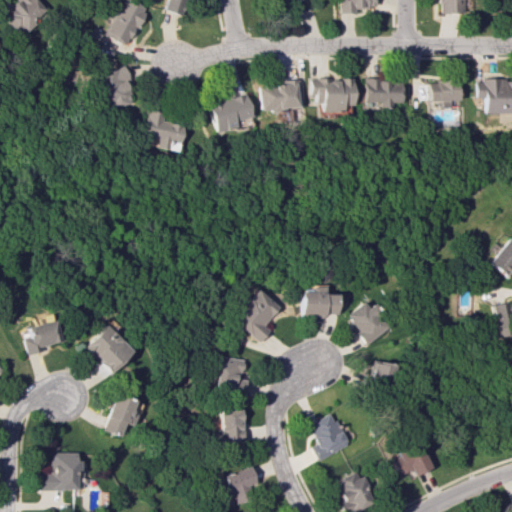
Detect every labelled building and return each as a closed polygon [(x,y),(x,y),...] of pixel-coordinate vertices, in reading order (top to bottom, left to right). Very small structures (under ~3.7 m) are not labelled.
[(11,0),(0,10),(0,17),(16,34),(42,10),(32,0),(11,0)] [(117,0),(113,9),(110,7),(98,32),(122,44),(141,7),(126,0),(117,0)] [(181,0),(161,0),(158,8),(176,15),(181,0)] [(294,0),(276,0),(288,9),(294,0)] [(336,0),(337,10),(372,9),(372,0),(336,0)] [(461,12),(460,0),(436,0),(437,13),(461,12)] [(125,101),(116,67),(89,74),(99,109),(125,101)] [(347,77),(302,77),(302,94),(309,94),(309,103),(314,103),(314,111),(340,112),(340,105),(346,105),(347,77)] [(478,113),(511,112),(510,78),(470,79),(470,97),(478,97),(478,113)] [(422,80),(423,100),(435,100),(435,107),(446,106),(445,100),(452,100),(451,79),(422,80)] [(358,103),(373,104),(373,107),(386,107),(386,102),(395,102),(396,81),(358,80),(358,103)] [(253,112),(277,111),(277,108),(293,107),(292,81),(251,83),(253,112)] [(200,103),(208,133),(229,127),(227,121),(245,116),(238,92),(200,103)] [(170,151),(175,125),(155,121),(156,112),(140,109),(135,136),(150,139),(148,147),(170,151)] [(501,278),(511,263),(511,243),(502,236),(481,262),(501,278)] [(331,294),(318,293),(318,286),(302,285),(302,291),(294,291),(293,315),(330,316),(331,294)] [(263,329),(257,325),(272,306),(250,289),(243,298),(239,295),(222,318),(253,341),(263,329)] [(361,343),(381,326),(358,299),(338,316),(361,343)] [(505,335),(500,301),(484,304),(488,337),(505,335)] [(36,350),(35,344),(52,341),(48,320),(20,325),(22,336),(16,337),(18,353),(36,350)] [(125,350),(97,323),(76,346),(104,372),(125,350)] [(208,391),(239,396),(241,380),(234,378),(237,359),(213,355),(208,391)] [(366,383),(386,383),(387,362),(366,361),(366,383)] [(95,430),(115,436),(126,399),(106,393),(95,430)] [(213,409),(214,423),(207,423),(207,442),(237,442),(236,408),(213,409)] [(313,458),(341,446),(325,412),(302,423),(311,443),(307,445),(313,458)] [(426,467),(414,443),(386,457),(395,475),(407,470),(410,475),(426,467)] [(34,472),(35,489),(69,489),(69,471),(71,471),(71,452),(43,452),(43,472),(34,472)] [(255,493),(245,465),(218,476),(226,496),(228,495),(231,502),(255,493)] [(328,480),(341,511),(347,511),(371,502),(361,477),(355,480),(352,470),(328,480)]
